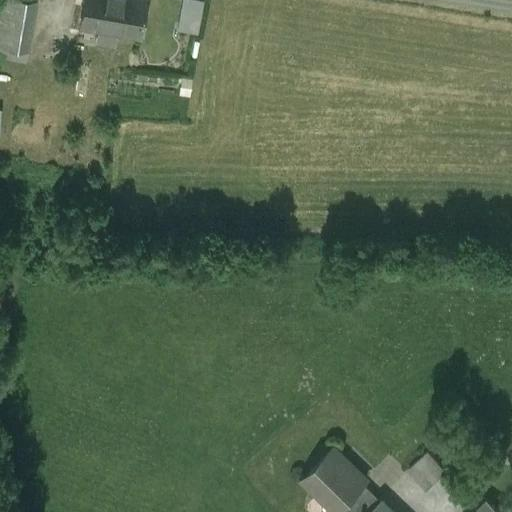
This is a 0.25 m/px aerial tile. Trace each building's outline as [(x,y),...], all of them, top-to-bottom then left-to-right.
[(37,0),(0,0),(0,42),(29,48),(37,0)] [(147,0),(84,0),(80,25),(100,29),(97,41),(115,44),(117,32),(141,37),(147,0)] [(185,0),(180,27),(201,31),(207,0),(185,0)] [(367,478),(334,446),(304,477),(337,509),(340,506),(364,481),(367,478)] [(429,451),(410,469),(428,488),(447,470),(429,451)] [(364,481),(340,506),(346,511),(368,511),(382,498),(364,481)] [(399,511),(383,496),(382,498),(368,511),(399,511)] [(503,511),(489,498),(475,511),(503,511)]
